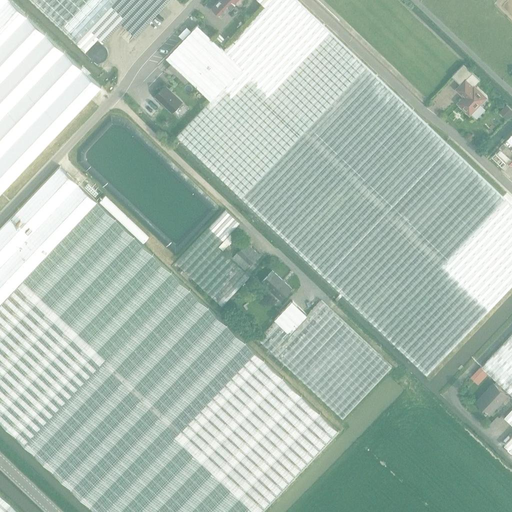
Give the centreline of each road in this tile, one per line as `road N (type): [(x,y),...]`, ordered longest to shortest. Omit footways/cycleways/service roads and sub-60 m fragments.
road 1 (unclassified): [(306,0),(433,124),(459,137),(511,187)]
road 2 (unclassified): [(113,98),(302,277)]
road 3 (unclassified): [(0,218),(113,98)]
road 4 (unclassified): [(113,98),(198,0)]
